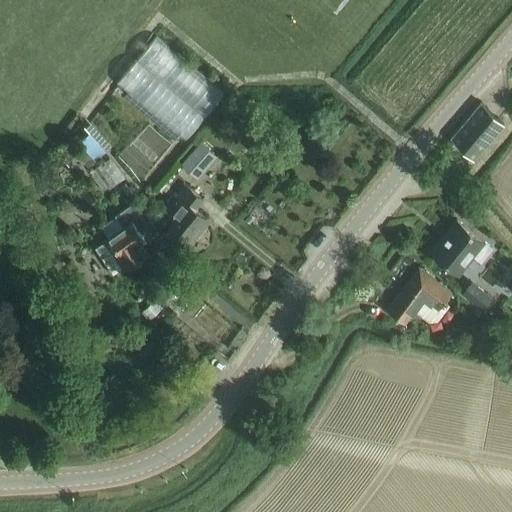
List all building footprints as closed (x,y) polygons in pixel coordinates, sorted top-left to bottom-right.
[(124,72),(193,124),(233,71),(164,19),(124,72)] [(473,157),(505,121),(481,100),(449,137),(473,157)] [(103,141),(118,127),(103,110),(87,124),(103,141)] [(268,123),(268,134),(283,135),(284,124),(268,123)] [(93,160),(104,149),(88,132),(77,142),(93,160)] [(196,177),(215,155),(199,141),(180,163),(196,177)] [(184,249),(200,230),(197,227),(206,216),(196,207),(203,198),(186,183),(165,207),(175,216),(168,224),(178,232),(172,239),(184,249)] [(142,211),(134,199),(116,212),(124,223),(106,235),(107,237),(94,247),(112,273),(127,264),(127,265),(145,253),(137,242),(158,228),(144,209),(142,211)] [(456,217),(429,251),(457,273),(472,253),(480,259),(491,245),(456,217)] [(498,288),(506,271),(485,260),(476,277),(498,288)] [(187,278),(195,290),(216,276),(209,264),(187,278)] [(437,320),(449,304),(443,300),(451,289),(435,277),(419,265),(387,308),(405,320),(412,310),(428,321),(437,320)] [(480,308),(490,295),(470,279),(460,292),(480,308)] [(147,318),(161,306),(153,298),(140,310),(147,318)]
